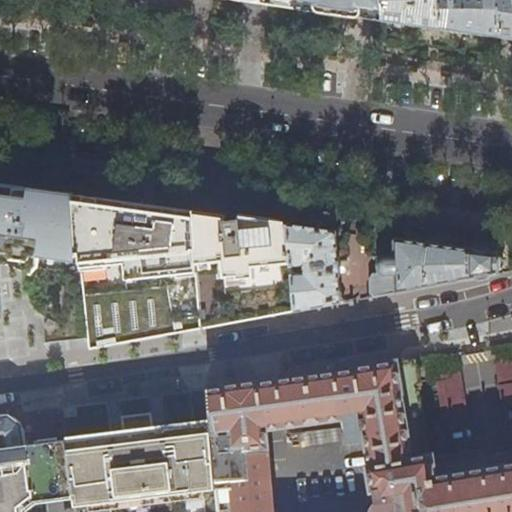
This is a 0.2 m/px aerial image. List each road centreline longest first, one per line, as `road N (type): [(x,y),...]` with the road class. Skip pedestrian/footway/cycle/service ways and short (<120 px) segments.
road 1 (residential): [(0,386),(405,321),(511,296)]
road 2 (secondary): [(511,147),(0,77)]
